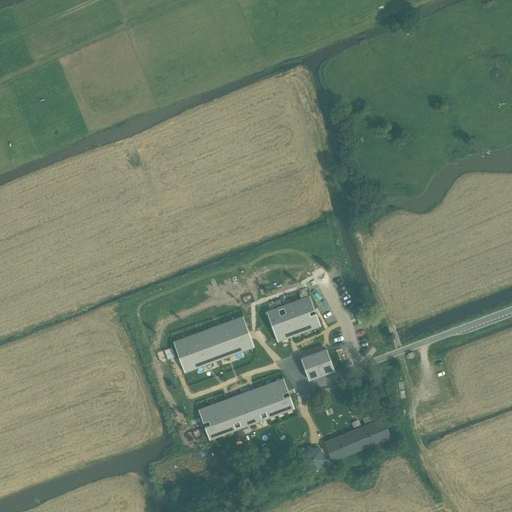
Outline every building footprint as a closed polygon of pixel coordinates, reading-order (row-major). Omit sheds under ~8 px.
[(267,311),(266,312),(277,342),(278,342),(278,341),(289,337),(288,335),(292,334),(292,336),(301,333),(320,326),(321,326),(309,296),(308,296),(307,293),(300,295),(301,299),(267,312),(267,311)] [(252,294),(242,298),(245,305),(255,302),(252,294)] [(366,321),(362,312),(355,315),(359,324),(366,321)] [(174,342),(173,342),(179,358),(182,365),(184,373),(185,372),(193,368),(210,363),(219,359),(228,356),(245,350),(253,347),(254,347),(251,340),(249,332),(243,316),(242,316),(242,317),(174,342)] [(171,348),(164,350),(167,360),(175,357),(171,348)] [(326,349),(301,358),(305,372),(309,380),(320,376),(327,374),(327,373),(330,372),(334,371),(326,349)] [(199,409),(198,410),(209,440),(210,440),(294,409),(283,378),(263,386),(256,389),(256,391),(253,393),(252,391),(241,394),(230,399),(231,401),(227,402),(226,400),(218,402),(199,410),(199,409)] [(373,415),(363,419),(365,423),(375,419),(373,415)] [(383,418),(324,443),(332,462),(391,437),(383,418)] [(350,423),(343,426),(345,431),(352,428),(350,423)] [(201,429),(186,435),(189,444),(204,439),(201,429)] [(309,447),(301,457),(306,468),(318,469),(325,460),(320,449),(309,447)]
